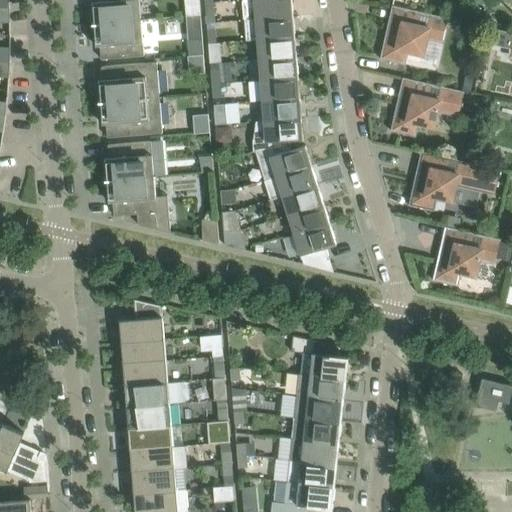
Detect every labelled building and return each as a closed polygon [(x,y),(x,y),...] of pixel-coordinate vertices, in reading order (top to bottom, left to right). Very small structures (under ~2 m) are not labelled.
[(92,23),(92,24),(143,20),(142,19),(141,19),(139,0),(95,0),(96,1),(92,2),(93,9),(94,23),(92,23)] [(185,0),(187,17),(200,16),(198,0),(185,0)] [(243,0),(245,20),(256,19),(293,16),(291,0),(243,0)] [(214,15),(213,2),(205,2),(206,16),(214,15)] [(392,5),(380,58),(405,64),(408,52),(424,55),(427,40),(442,43),(447,18),(392,5)] [(0,22),(10,22),(9,7),(0,7),(0,22)] [(246,40),(257,39),(295,36),(293,16),(256,19),(245,20),(246,40)] [(143,20),(92,24),(92,25),(94,24),(96,46),(99,45),(101,59),(144,55),(141,20),(143,20)] [(511,32),(488,27),(484,42),(509,48),(508,52),(511,57),(511,32)] [(215,29),(207,29),(208,43),(216,42),(215,29)] [(257,39),(259,60),(296,57),(295,36),(257,39)] [(202,38),(189,39),(190,55),(192,55),(203,54),(202,38)] [(220,42),(216,42),(208,43),(210,62),(222,61),(220,42)] [(0,46),(0,61),(10,62),(10,47),(0,46)] [(205,73),(203,54),(192,55),(194,74),(205,73)] [(259,60),(261,80),(298,77),(296,57),(259,60)] [(0,76),(9,77),(10,62),(0,61),(0,76)] [(100,102),(100,103),(159,98),(161,98),(161,96),(159,96),(157,62),(101,66),(102,80),(98,80),(99,88),(100,101),(98,101),(98,103),(100,102)] [(210,70),(211,84),(219,83),(218,69),(210,70)] [(460,81),(458,89),(472,92),(475,78),(467,76),(460,81)] [(261,80),(262,100),(300,97),(298,77),(261,80)] [(434,127),(438,112),(458,116),(463,91),(402,77),(390,131),(416,136),(419,124),(434,127)] [(221,97),(219,83),(211,84),(213,97),(221,97)] [(262,100),(264,121),(301,118),(300,97),(262,100)] [(159,98),(100,103),(101,116),(102,124),(106,124),(107,137),(162,132),(159,98)] [(225,103),(213,104),(214,111),(215,125),(226,124),(225,104),(225,103)] [(210,132),(208,114),(197,114),(199,133),(210,132)] [(254,144),(254,151),(291,144),(290,140),(303,139),(301,118),(264,121),(257,121),(254,144)] [(232,123),(226,124),(215,125),(216,142),(233,141),(232,123)] [(105,158),(106,166),(107,179),(107,180),(155,176),(155,175),(154,176),(151,141),(108,144),(109,158),(105,158)] [(292,149),(291,144),(254,151),(254,153),(256,153),(264,180),(312,165),(305,145),(292,149)] [(464,159),(478,162),(480,150),(467,147),(464,159)] [(421,151),(409,205),(434,210),(437,198),(452,201),(456,186),(467,188),(494,194),(500,169),(421,151)] [(213,171),(212,157),(201,158),(203,172),(213,171)] [(271,199),(282,196),(318,184),(312,165),(264,180),(271,199)] [(155,177),(155,176),(107,180),(107,181),(105,181),(105,182),(107,182),(108,194),(108,202),(112,202),(113,215),(137,213),(138,225),(174,233),(174,232),(170,231),(167,195),(155,196),(154,177),(155,177)] [(324,204),(318,184),(282,196),(288,215),(324,204)] [(236,189),(220,190),(221,204),(237,202),(236,189)] [(288,215),(294,234),(330,223),(324,204),(288,215)] [(225,245),(245,250),(235,212),(222,213),(225,245)] [(203,221),(204,240),(219,244),(217,220),(203,221)] [(337,243),(330,223),(294,234),(304,264),(334,271),(326,247),(337,243)] [(500,238),(444,226),(437,260),(432,280),(458,285),(460,273),(476,276),(480,261),(494,264),(500,238)] [(511,243),(501,241),(497,258),(511,261),(511,254),(511,243)] [(119,320),(121,342),(164,339),(161,305),(133,299),(135,319),(119,320)] [(213,335),(201,336),(201,346),(214,345),(213,335)] [(343,348),(343,347),(293,335),(291,351),(302,352),(300,372),(297,372),(297,374),(298,374),(346,379),(348,357),(337,355),(338,347),(343,348)] [(121,342),(123,364),(166,360),(164,339),(121,342)] [(214,357),(215,378),(224,377),(223,356),(214,357)] [(123,364),(125,385),(167,382),(166,360),(123,364)] [(239,367),(230,368),(231,380),(240,380),(239,367)] [(449,380),(460,383),(462,374),(451,371),(449,380)] [(298,374),(296,395),(308,396),(343,400),(346,379),(298,374)] [(224,377),(215,378),(212,378),(214,400),(226,399),(224,377)] [(509,403),(511,387),(511,385),(482,378),(476,405),(496,410),(498,400),(509,403)] [(125,385),(127,407),(169,403),(167,382),(125,385)] [(246,389),(232,388),(233,411),(243,411),(247,410),(246,389)] [(296,395),(293,417),(306,418),(341,422),(343,400),(308,396),(296,395)] [(127,407),(128,428),(171,425),(169,403),(127,407)] [(218,409),(219,421),(228,420),(227,408),(218,409)] [(244,423),(243,411),(233,411),(234,423),(244,423)] [(293,417),(291,438),(339,443),(341,422),(306,418),(293,417)] [(219,421),(207,422),(209,444),(221,443),(230,442),(228,420),(219,421)] [(0,468),(7,472),(7,470),(30,480),(30,482),(47,480),(44,453),(20,442),(24,433),(3,424),(0,431),(0,468)] [(173,446),(171,425),(128,428),(130,450),(173,446)] [(291,438),(289,460),(337,465),(339,443),(291,438)] [(236,444),(237,456),(246,455),(245,443),(236,444)] [(130,450),(132,472),(174,468),(186,467),(185,445),(173,446),(130,450)] [(221,452),(222,464),(232,463),(231,451),(221,452)] [(247,467),(246,455),(237,456),(238,468),(247,467)] [(289,460),(287,481),(334,486),(337,465),(289,460)] [(233,475),(232,463),(222,464),(223,476),(233,475)] [(174,468),(132,472),(134,493),(176,490),(174,468)] [(287,481),(285,502),(272,501),(270,511),(304,511),(305,506),(332,508),(334,486),(299,482),(287,481)] [(24,494),(35,494),(34,485),(24,486),(24,494)] [(187,511),(186,489),(176,490),(134,493),(135,511),(187,511)] [(0,501),(0,511),(31,511),(30,499),(0,501)]
